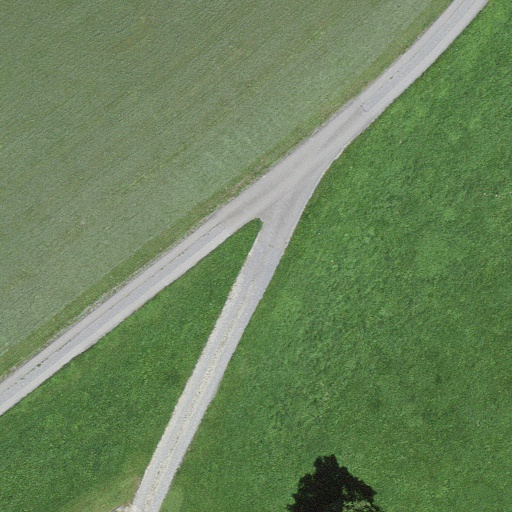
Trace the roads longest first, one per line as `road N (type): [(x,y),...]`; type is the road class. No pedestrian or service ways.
road 1 (track): [(479,0),(319,163),(0,410)]
road 2 (track): [(319,163),(151,511)]
